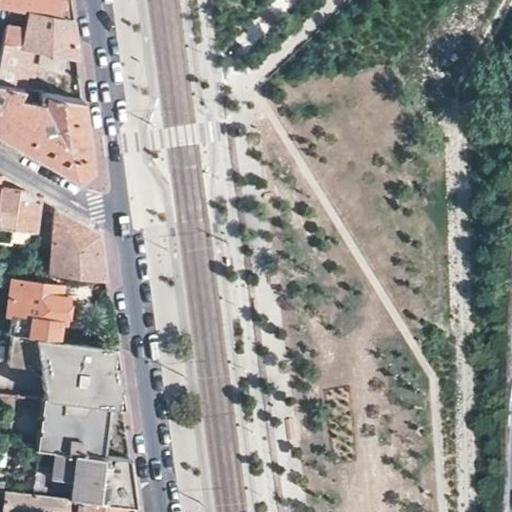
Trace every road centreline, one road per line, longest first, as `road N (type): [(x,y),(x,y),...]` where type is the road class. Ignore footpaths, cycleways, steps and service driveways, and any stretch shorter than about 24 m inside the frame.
road 1 (residential): [(164,511),(126,222)]
road 2 (residential): [(126,222),(94,0)]
road 3 (residential): [(126,222),(0,156)]
